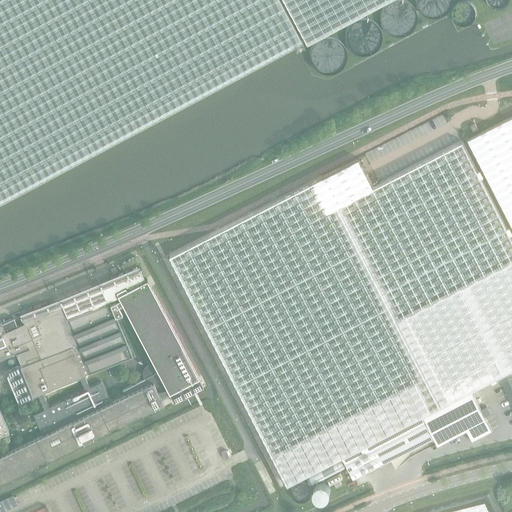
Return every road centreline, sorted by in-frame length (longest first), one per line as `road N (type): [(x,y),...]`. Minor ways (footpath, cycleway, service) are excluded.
road 1 (tertiary): [(511,66),(0,287)]
road 2 (unclassified): [(360,511),(511,465)]
